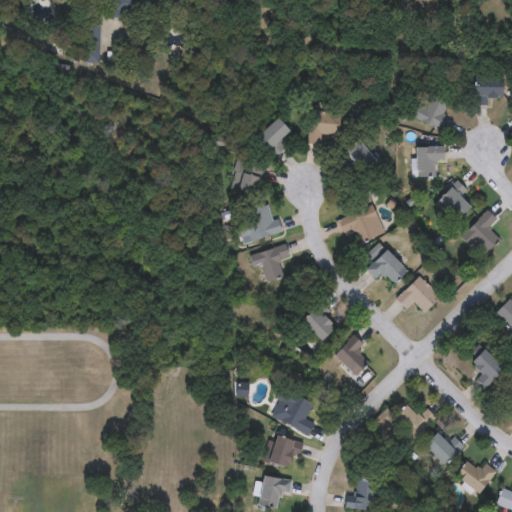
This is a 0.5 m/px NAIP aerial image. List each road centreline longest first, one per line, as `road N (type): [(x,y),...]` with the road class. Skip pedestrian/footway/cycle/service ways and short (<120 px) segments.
road 1 (residential): [(321,511),(334,442),(511,260)]
road 2 (residential): [(308,173),(313,228),(326,255),(419,357)]
road 3 (residential): [(419,357),(511,452)]
